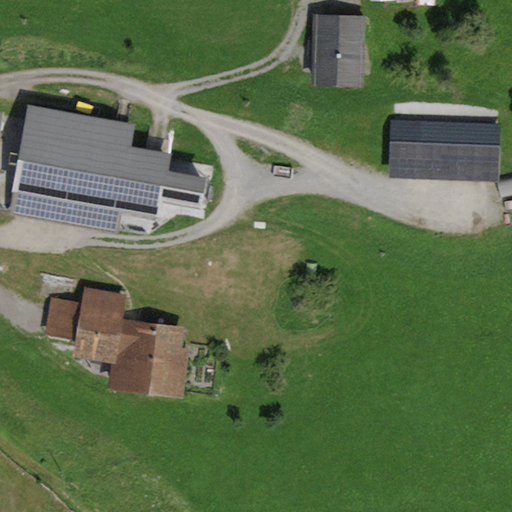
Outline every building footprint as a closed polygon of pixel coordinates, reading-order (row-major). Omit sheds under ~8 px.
[(363,88),(365,16),(313,14),(311,86),(363,88)] [(148,118),(39,103),(23,217),(140,232),(142,213),(181,218),(183,198),(221,203),(225,177),(184,172),(187,152),(144,146),(148,118)] [(0,185),(12,187),(21,111),(0,108),(0,185)] [(500,124),(390,120),(388,178),(498,182),(500,124)] [(92,305),(61,303),(59,336),(94,338),(93,354),(130,356),(128,389),(204,393),(209,315),(149,312),(150,287),(93,283),(92,305)]
